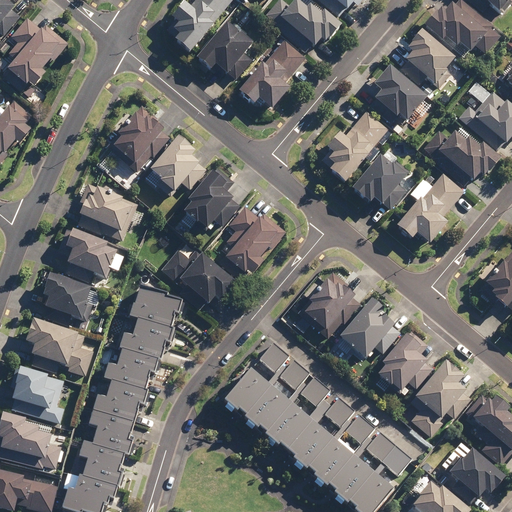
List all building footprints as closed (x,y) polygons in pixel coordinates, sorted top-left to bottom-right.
[(10,0),(0,0),(0,30),(19,8),(10,0)] [(236,1),(234,0),(198,0),(193,7),(188,3),(176,19),(178,21),(169,33),(195,54),(218,24),(214,21),(218,16),(222,19),(236,1)] [(293,10),(282,0),(267,18),(276,26),(274,28),(306,55),(314,45),(318,48),(324,40),(329,44),(345,26),(327,12),(324,16),(314,7),(311,11),(300,2),(293,10)] [(318,0),(341,19),(348,11),(350,12),(360,0),(318,0)] [(444,7),(427,26),(447,43),(449,40),(459,49),(463,44),(475,54),(479,48),(488,56),(504,37),(493,28),(494,26),(464,0),(460,0),(450,12),(444,7)] [(511,1),(511,0),(465,0),(484,15),(492,6),(502,15),(511,1)] [(43,31),(29,20),(13,39),(21,46),(12,58),(17,62),(4,78),(25,95),(33,85),(38,89),(50,74),(48,72),(70,45),(47,26),(43,31)] [(257,44),(231,23),(200,60),(215,72),(220,66),(232,75),(257,44)] [(459,60),(424,31),(410,48),(417,54),(402,71),(422,88),(429,79),(438,86),(451,71),(459,60)] [(15,47),(9,41),(0,50),(0,53),(4,58),(15,47)] [(308,60),(286,43),(273,59),(265,52),(257,63),(262,66),(242,92),(257,104),(261,99),(277,111),(295,88),(284,80),(289,74),(294,78),(308,60)] [(431,99),(393,66),(377,85),(385,93),(372,109),(393,127),(403,117),(410,123),(431,99)] [(508,104),(495,93),(477,113),(470,107),(460,119),(499,152),(507,144),(510,146),(511,143),(511,104),(510,102),(508,104)] [(34,120),(15,104),(2,119),(0,117),(0,167),(20,144),(21,146),(35,130),(29,125),(34,120)] [(169,129),(144,107),(120,133),(122,135),(110,149),(137,174),(158,150),(154,146),(169,129)] [(391,130),(368,112),(347,138),(344,135),(331,150),(333,151),(324,162),(350,182),(372,155),(367,152),(372,146),(375,149),(391,130)] [(504,161),(486,144),(483,147),(471,137),(468,141),(458,133),(450,142),(440,133),(425,150),(432,156),(429,159),(439,168),(441,166),(466,189),(474,180),(476,183),(483,175),(487,179),(504,161)] [(199,151),(183,137),(153,171),(163,180),(158,186),(173,199),(204,165),(194,156),(199,151)] [(385,207),(411,176),(397,163),(402,158),(391,149),(356,190),(373,205),(377,200),(385,207)] [(232,181),(219,170),(192,202),(195,205),(190,211),(211,230),(239,198),(227,188),(232,181)] [(467,194),(444,175),(433,187),(431,185),(434,181),(428,176),(411,195),(421,203),(400,227),(416,241),(421,235),(434,245),(452,224),(442,215),(447,209),(451,213),(467,194)] [(126,243),(132,226),(133,223),(143,227),(147,215),(140,213),(142,207),(124,201),(125,197),(89,185),(83,205),(84,206),(80,217),(83,218),(79,229),(103,236),(104,235),(126,243)] [(262,218),(247,207),(230,229),(236,234),(228,244),(234,249),(221,265),(242,282),(250,273),(256,277),(268,263),(267,261),(288,234),(264,215),(262,218)] [(70,228),(61,251),(74,256),(67,275),(93,285),(96,275),(109,280),(118,258),(123,260),(125,255),(110,249),(112,244),(70,228)] [(240,285),(199,251),(192,260),(181,252),(164,274),(177,285),(180,282),(187,287),(181,294),(202,311),(209,303),(213,306),(220,298),(226,303),(240,285)] [(511,309),(511,307),(511,252),(500,267),(494,262),(482,277),(488,283),(480,293),(496,306),(500,300),(511,309)] [(94,288),(54,275),(47,297),(51,299),(44,320),(69,328),(73,316),(87,321),(88,316),(93,318),(101,294),(93,292),(94,288)] [(311,302),(312,303),(301,315),(328,341),(360,307),(355,302),(359,298),(348,288),(349,287),(336,275),(311,302)] [(138,321),(170,331),(175,315),(179,316),(183,304),(139,290),(130,319),(138,321)] [(388,310),(376,300),(343,338),(345,341),(339,348),(348,356),(355,348),(370,361),(400,326),(386,313),(388,310)] [(82,335),(35,320),(28,344),(40,348),(34,367),(59,374),(61,369),(87,377),(94,353),(77,348),(82,335)] [(122,352),(159,364),(161,364),(167,346),(172,347),(176,333),(170,331),(138,321),(132,340),(122,337),(118,351),(122,352)] [(426,345),(412,333),(385,364),(388,367),(380,376),(392,387),(395,385),(404,393),(431,363),(419,353),(426,345)] [(270,383),(256,370),(228,402),(240,413),(243,410),(251,417),(249,419),(262,431),(265,428),(271,433),(268,436),(280,446),(283,443),(298,455),(295,459),(308,470),(311,467),(318,473),(316,475),(330,487),(332,485),(339,492),(338,494),(351,505),(353,503),(359,508),(357,510),(359,511),(379,511),(399,490),(384,477),(390,470),(400,479),(414,462),(381,434),(374,442),(371,439),(378,430),(361,416),(354,424),(352,422),(358,414),(340,399),(334,407),(326,401),(333,393),(315,378),(308,386),(306,384),(313,376),(296,361),(289,369),(285,366),(291,359),(276,346),(262,362),(277,375),(270,383)] [(111,384),(145,393),(151,376),(155,377),(159,364),(122,352),(116,371),(105,368),(101,381),(111,384)] [(467,378),(449,362),(412,403),(421,412),(413,422),(433,440),(446,426),(443,423),(450,415),(457,422),(476,401),(468,394),(471,391),(462,384),(467,378)] [(23,371),(19,370),(14,389),(19,390),(14,411),(68,427),(72,413),(54,408),(57,398),(60,399),(65,383),(51,379),(52,376),(24,368),(23,371)] [(92,413),(136,426),(142,407),(146,409),(150,394),(145,393),(111,384),(106,401),(97,398),(92,413)] [(483,396),(467,415),(484,429),(478,437),(489,446),(483,453),(502,469),(511,457),(511,412),(508,409),(511,405),(500,397),(496,402),(492,399),(490,402),(483,396)] [(93,448),(126,458),(129,459),(134,444),(131,443),(136,426),(92,413),(87,429),(97,433),(93,448)] [(30,420),(7,415),(1,441),(8,443),(3,462),(43,471),(44,467),(59,470),(60,462),(63,463),(66,450),(53,447),(55,438),(39,434),(41,427),(29,425),(30,420)] [(84,478),(120,490),(125,475),(121,474),(126,458),(93,448),(83,445),(78,460),(89,463),(84,478)] [(506,476),(474,450),(464,462),(457,457),(447,470),(460,481),(453,490),(472,506),(479,498),(482,500),(489,491),(492,494),(506,476)] [(27,477),(0,470),(0,508),(15,511),(19,511),(22,499),(41,503),(39,511),(40,511),(52,511),(59,484),(37,479),(36,483),(26,481),(27,477)] [(120,490),(84,478),(84,479),(79,477),(74,493),(69,491),(63,510),(70,511),(104,511),(107,504),(109,505),(110,501),(116,502),(120,490)] [(473,511),(474,511),(445,487),(443,491),(433,483),(413,507),(418,511),(473,511)]
